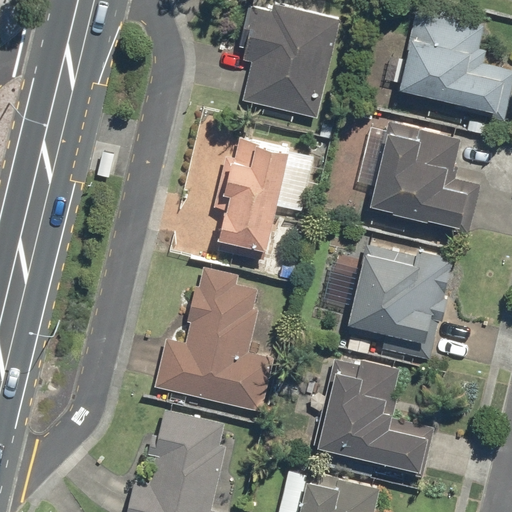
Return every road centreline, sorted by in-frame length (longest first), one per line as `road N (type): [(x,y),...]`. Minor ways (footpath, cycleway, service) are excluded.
road 1 (residential): [(146,0),(164,34),(81,416),(0,481)]
road 2 (secondary): [(73,37),(0,358)]
